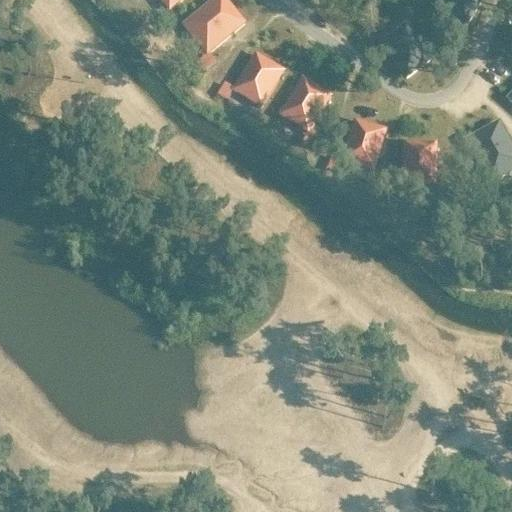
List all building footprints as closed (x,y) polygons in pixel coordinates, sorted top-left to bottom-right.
[(158,0),(169,13),(184,0),(158,0)] [(207,57),(245,26),(224,0),(216,0),(183,27),(207,57)] [(433,0),(431,5),(467,27),(483,0),(433,0)] [(381,46),(407,80),(433,60),(407,26),(381,46)] [(261,110),(284,73),(256,56),(234,92),(261,110)] [(308,134),(331,98),(303,81),(280,117),(308,134)] [(374,173),(386,132),(355,122),(342,163),(374,173)] [(511,172),(511,147),(499,124),(466,142),(490,185),(511,172)] [(435,188),(436,145),(403,145),(403,187),(435,188)]
